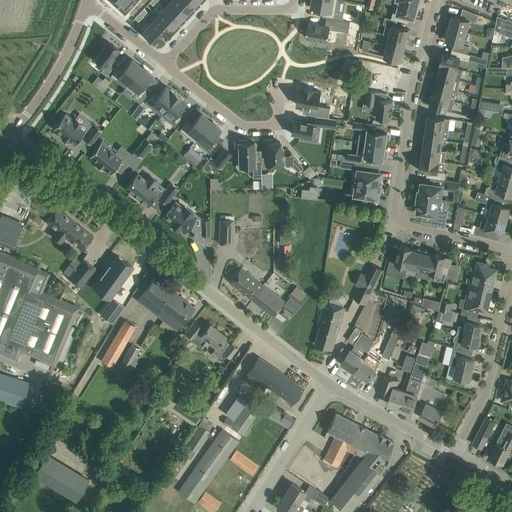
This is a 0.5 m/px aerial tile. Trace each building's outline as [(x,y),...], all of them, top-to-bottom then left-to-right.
[(106,0),(106,1),(124,14),(136,0),(138,0),(142,3),(144,0),(106,0)] [(172,0),(170,0),(164,7),(179,21),(186,13),(172,0)] [(188,0),(172,0),(186,13),(193,5),(188,0)] [(312,0),(312,7),(323,9),(322,16),(335,18),(337,0),(312,0)] [(368,0),(366,7),(373,9),(375,2),(368,0)] [(394,0),(393,4),(396,5),(394,11),(393,11),(392,16),(401,19),(403,15),(414,18),(418,5),(400,0),(394,0)] [(156,13),(155,13),(172,29),(172,28),(179,21),(164,7),(157,15),(156,13)] [(143,8),(139,13),(142,16),(147,12),(143,8)] [(466,32),(470,20),(476,22),(478,14),(463,8),(460,17),(452,15),(451,20),(449,19),(447,27),(466,32)] [(139,13),(134,18),(138,21),(142,16),(139,13)] [(155,13),(148,21),(165,37),(172,29),(155,13)] [(511,20),(506,18),(506,19),(497,16),(495,25),(495,30),(501,32),(500,33),(511,37),(511,20)] [(387,24),(384,34),(406,40),(407,35),(409,35),(410,30),(396,26),(397,20),(386,17),(384,23),(387,24)] [(309,23),(306,38),(333,42),(335,29),(340,30),(341,21),(331,19),(329,26),(309,23)] [(148,21),(140,30),(156,45),(164,37),(165,37),(148,21)] [(463,44),(466,32),(447,27),(445,34),(447,34),(446,40),(454,42),(452,49),(467,53),(469,46),(463,44)] [(486,37),(492,39),(494,29),(488,28),(486,37)] [(390,35),(387,46),(405,50),(406,45),(405,45),(406,40),(390,35)] [(371,41),(364,39),(362,50),(368,52),(371,41)] [(108,41),(94,58),(104,66),(101,71),(106,75),(113,66),(108,62),(118,49),(108,41)] [(387,46),(384,56),(401,60),(402,55),(403,55),(405,50),(387,46)] [(440,64),(441,64),(457,68),(460,59),(469,61),(471,54),(467,53),(452,49),(451,55),(446,53),(443,52),(442,55),(440,64)] [(487,66),(488,59),(471,54),(469,61),(478,64),(478,65),(487,68),(487,66)] [(511,54),(503,56),(502,67),(511,67),(511,54)] [(118,65),(110,75),(125,87),(141,66),(131,59),(123,69),(118,65)] [(441,64),(438,74),(460,80),(463,70),(457,68),(441,64)] [(141,66),(125,87),(127,86),(135,92),(132,97),(140,103),(150,90),(143,85),(151,74),(149,73),(150,71),(144,67),(143,68),(141,66)] [(487,68),(485,74),(500,74),(500,67),(487,66),(487,68)] [(438,74),(435,85),(457,91),(460,80),(438,74)] [(97,76),(93,83),(97,86),(102,80),(97,76)] [(102,91),(110,81),(105,77),(102,80),(97,86),(97,87),(102,91)] [(435,85),(433,95),(454,101),(457,91),(435,85)] [(152,92),(144,103),(159,114),(176,93),(171,88),(170,89),(166,86),(157,96),(152,92)] [(297,89),(295,104),(311,106),(310,114),(316,115),(328,117),(329,107),(318,105),(319,92),(313,91),(313,90),(303,88),(303,90),(297,89)] [(368,91),(366,105),(374,106),(375,104),(378,104),(376,118),(390,120),(391,112),(392,112),(393,107),(392,107),(393,101),(385,100),(386,94),(368,91)] [(176,93),(159,114),(174,126),(182,116),(177,112),(185,101),(181,98),(182,97),(176,93)] [(433,95),(430,106),(451,112),(454,101),(433,95)] [(480,100),(479,107),(492,109),(493,102),(480,100)] [(139,105),(135,110),(141,114),(145,109),(139,105)] [(467,113),(467,116),(473,117),(473,115),(474,115),(476,106),(471,105),(468,105),(467,113)] [(121,109),(112,120),(136,138),(144,127),(121,109)] [(64,114),(53,128),(63,135),(61,137),(67,141),(68,139),(74,144),(75,143),(81,135),(83,137),(83,138),(91,144),(91,143),(92,144),(102,131),(101,130),(102,130),(94,124),(93,124),(91,122),(79,113),(75,118),(74,120),(65,113),(64,115),(64,114)] [(187,120),(179,130),(194,141),(210,121),(200,113),(192,124),(187,120)] [(293,119),(291,133),(299,134),(298,138),(312,140),(314,128),(321,129),(321,126),(336,128),(338,118),(328,117),(316,115),(315,122),(293,119)] [(428,115),(427,126),(449,129),(450,119),(428,115)] [(210,121),(194,141),(209,153),(217,143),(212,139),(220,129),(218,127),(219,126),(213,121),(212,122),(210,121)] [(110,122),(102,131),(111,138),(119,129),(110,122)] [(388,131),(377,130),(378,124),(362,122),(361,128),(366,129),(365,135),(360,135),(359,142),(386,145),(386,141),(388,140),(389,134),(387,133),(388,131)] [(447,141),(449,129),(427,126),(425,137),(442,139),(442,140),(447,141)] [(484,130),(476,128),(473,136),(481,138),(484,130)] [(168,137),(161,131),(158,135),(164,141),(168,137)] [(424,148),(440,150),(442,140),(442,139),(425,137),(424,148)] [(145,138),(134,152),(141,157),(152,143),(145,138)] [(267,156),(261,156),(261,168),(272,168),(272,166),(296,165),(298,168),(304,163),(295,153),(287,159),(282,159),(282,150),(280,150),(280,141),(273,141),(273,139),(264,139),(264,146),(266,146),(267,156)] [(102,140),(89,157),(97,163),(96,165),(97,165),(101,168),(102,169),(103,167),(111,173),(115,168),(120,172),(128,163),(115,153),(109,149),(110,147),(102,140)] [(247,140),(238,140),(239,166),(253,166),(253,177),(261,177),(261,168),(261,156),(260,150),(254,150),(254,142),(247,142),(247,140)] [(503,143),(500,155),(499,156),(511,159),(511,140),(511,145),(503,143)] [(365,148),(364,156),(384,159),(384,158),(386,157),(387,151),(385,150),(386,145),(359,142),(359,145),(360,147),(365,148)] [(439,161),(440,150),(424,148),(422,158),(439,161)] [(223,150),(213,162),(220,167),(230,155),(223,150)] [(347,160),(361,162),(362,155),(351,154),(351,156),(348,155),(347,160)] [(502,171),(500,177),(511,180),(511,159),(499,156),(500,155),(496,154),(494,161),(499,170),(502,171)] [(420,167),(419,170),(422,170),(427,171),(426,176),(445,179),(447,172),(443,172),(445,161),(439,161),(422,158),(421,158),(420,167)] [(351,181),(382,185),(383,177),(381,177),(382,172),(369,170),(370,163),(361,162),(347,160),(341,159),(341,160),(342,160),(342,159),(349,160),(348,168),(358,169),(356,181),(351,181)] [(316,173),(309,166),(303,171),(310,178),(316,173)] [(158,199),(166,205),(178,189),(170,182),(160,195),(151,188),(157,181),(150,175),(146,180),(137,173),(126,188),(134,194),(139,199),(147,205),(154,197),(157,200),(158,199)] [(485,193),(487,193),(501,198),(503,198),(504,193),(508,194),(509,191),(511,192),(511,180),(500,177),(498,182),(496,182),(487,186),(485,193)] [(261,189),(261,180),(252,181),(253,189),(261,189)] [(462,191),(463,183),(446,180),(444,188),(462,191)] [(381,193),(382,185),(351,181),(356,182),(355,194),(347,193),(344,195),(343,201),(351,202),(350,203),(364,205),(366,196),(378,198),(379,193),(381,193)] [(418,189),(417,195),(439,199),(439,197),(441,198),(443,185),(421,182),(420,189),(418,189)] [(302,189),(301,197),(317,198),(318,188),(310,187),(310,190),(302,189)] [(510,207),(499,203),(501,198),(487,193),(486,194),(481,192),(479,198),(487,201),(485,207),(489,208),(487,214),(506,220),(510,207)] [(439,199),(417,195),(416,202),(418,202),(417,212),(433,214),(431,223),(445,225),(447,212),(437,210),(439,199)] [(175,202),(165,216),(172,222),(171,224),(178,229),(179,227),(184,231),(187,226),(194,232),(195,232),(201,232),(201,235),(210,235),(210,219),(201,219),(201,225),(196,225),(192,221),(195,218),(194,218),(191,215),(193,213),(185,206),(183,209),(175,202)] [(461,206),(457,222),(464,224),(468,208),(461,206)] [(65,237),(82,250),(93,235),(57,207),(46,221),(56,229),(51,235),(60,243),(65,237)] [(506,220),(487,214),(485,221),(481,220),(479,226),(477,225),(475,232),(489,237),(491,230),(502,234),(506,220)] [(0,215),(0,242),(2,243),(12,220),(0,215)] [(234,220),(220,219),(219,242),(233,243),(234,220)] [(411,248),(400,245),(397,258),(390,257),(386,274),(393,275),(394,269),(405,271),(406,266),(411,248)] [(418,267),(422,251),(417,250),(417,251),(411,249),(412,248),(411,248),(406,266),(418,269),(418,267)] [(0,352),(18,360),(21,351),(55,366),(56,363),(61,366),(77,329),(70,326),(73,318),(75,319),(79,306),(41,291),(48,273),(14,259),(15,258),(0,251),(0,352)] [(428,276),(433,254),(427,253),(428,252),(422,251),(418,267),(418,269),(418,271),(417,276),(428,278),(428,276)] [(433,255),(433,254),(428,276),(428,278),(446,282),(449,266),(443,265),(445,256),(433,253),(433,255)] [(68,276),(81,286),(96,268),(83,257),(68,276)] [(107,268),(98,281),(116,294),(135,268),(128,263),(120,258),(111,271),(107,268)] [(473,268),(469,284),(492,289),(497,268),(489,266),(490,264),(478,261),(476,269),(473,268)] [(365,304),(383,270),(371,264),(371,265),(370,265),(362,281),(354,298),(365,304)] [(229,282),(251,299),(263,284),(241,267),(229,282)] [(155,277),(138,299),(164,319),(168,314),(181,324),(194,307),(155,277)] [(273,316),(277,311),(283,304),(284,301),(263,284),(251,299),(273,316)] [(492,289),(469,284),(465,299),(467,300),(465,307),(478,310),(479,308),(487,310),(492,289)] [(296,287),(291,293),(296,297),(302,291),(296,287)] [(283,304),(277,311),(287,318),(292,311),(298,304),(289,297),(284,304),(283,304)] [(423,297),(421,304),(430,307),(432,299),(423,297)] [(112,299),(100,315),(110,321),(122,305),(112,299)] [(442,299),(439,310),(446,311),(446,309),(451,311),(453,302),(442,299)] [(322,321),(318,334),(315,344),(332,349),(344,307),(324,302),(319,320),(322,321)] [(445,312),(439,310),(436,319),(443,320),(445,312)] [(460,325),(459,330),(481,336),(483,324),(479,324),(481,318),(469,315),(466,327),(460,325)] [(112,367),(136,326),(124,319),(119,328),(100,361),(112,367)] [(225,336),(210,324),(205,329),(194,321),(185,333),(193,339),(192,340),(201,348),(208,339),(217,347),(213,352),(220,357),(223,353),(229,358),(237,348),(231,343),(230,344),(223,339),(225,336)] [(363,331),(356,326),(347,339),(354,344),(363,331)] [(392,331),(390,337),(382,355),(390,358),(397,340),(396,340),(400,330),(395,328),(394,332),(392,331)] [(456,341),(454,347),(460,349),(473,352),(474,346),(478,347),(481,336),(459,330),(457,335),(456,336),(455,339),(456,341)] [(406,391),(400,408),(412,412),(417,397),(425,374),(425,373),(430,356),(434,344),(422,340),(418,352),(406,391)] [(139,349),(131,344),(117,369),(119,370),(116,375),(127,381),(137,362),(133,360),(139,349)] [(355,371),(367,353),(357,346),(353,351),(350,349),(341,362),(355,371)] [(450,364),(456,366),(473,369),(475,358),(471,357),(473,352),(460,349),(454,347),(450,364)] [(368,380),(377,367),(374,365),(377,359),(367,353),(355,371),(368,380)] [(267,385),(292,403),(302,388),(258,357),(243,379),(262,392),(267,385)] [(402,366),(408,369),(411,361),(405,359),(402,366)] [(473,369),(456,366),(452,382),(464,385),(466,380),(470,381),(473,369)] [(0,400),(20,407),(28,382),(0,373),(0,400)] [(425,374),(417,397),(426,402),(419,415),(435,424),(438,419),(442,411),(435,407),(437,402),(441,405),(447,395),(433,388),(437,380),(425,374)] [(382,381),(378,391),(390,395),(388,403),(400,408),(406,391),(396,387),(398,380),(384,375),(382,381)] [(502,400),(511,401),(511,380),(507,380),(502,400)] [(158,401),(194,425),(202,412),(167,389),(158,401)] [(263,404),(252,397),(234,422),(225,417),(223,423),(232,428),(242,435),(263,404)] [(273,408),(269,416),(288,427),(293,418),(285,413),(284,414),(273,408)] [(359,456),(371,431),(335,413),(326,430),(335,435),(324,459),(338,466),(346,450),(354,454),(355,453),(359,456)] [(186,445),(196,452),(209,430),(208,430),(213,422),(203,415),(198,424),(199,424),(185,444),(186,445)] [(485,417),(472,443),(482,448),(495,422),(485,417)] [(489,457),(503,464),(511,449),(510,449),(511,445),(511,427),(509,432),(503,429),(497,442),(496,442),(489,457)] [(224,429),(219,438),(234,448),(228,457),(247,469),(253,459),(241,451),(246,444),(224,429)] [(347,511),(349,511),(380,473),(383,469),(383,468),(378,463),(382,459),(384,460),(393,442),(371,431),(359,456),(362,457),(330,498),(347,511)] [(33,474),(76,500),(89,480),(46,454),(33,474)] [(207,457),(201,465),(211,471),(223,479),(228,472),(240,480),(247,469),(228,457),(222,467),(207,457)] [(211,471),(205,481),(229,497),(235,487),(223,479),(211,471)] [(205,481),(199,490),(223,506),(229,497),(205,481)] [(308,501),(311,495),(292,483),(284,495),(304,507),(304,508),(308,501)] [(199,490),(193,499),(212,511),(219,511),(223,506),(199,490)] [(317,490),(312,498),(323,505),(329,497),(317,490)] [(300,511),(304,507),(284,495),(277,507),(285,511),(300,511)] [(212,511),(193,499),(187,509),(192,511),(212,511)]
